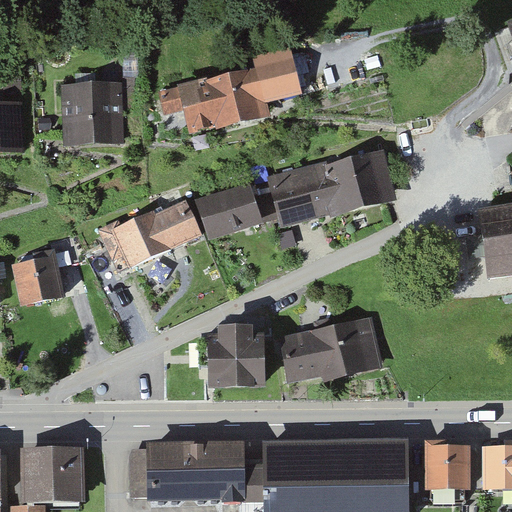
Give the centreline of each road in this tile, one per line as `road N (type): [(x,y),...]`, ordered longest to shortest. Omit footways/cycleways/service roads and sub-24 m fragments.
road 1 (residential): [(511,142),(472,155),(434,204),(400,231),(47,396),(36,428)]
road 2 (secondary): [(36,428),(511,423)]
